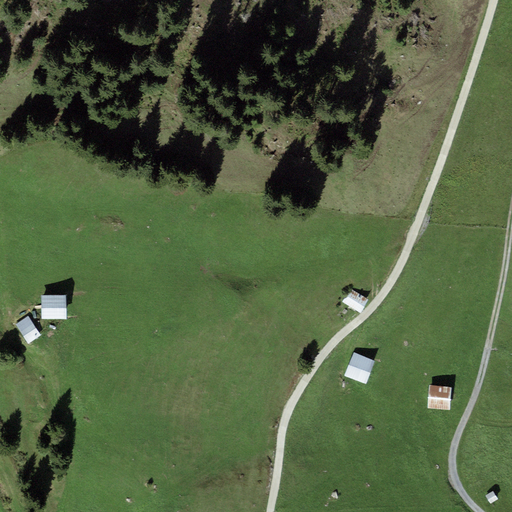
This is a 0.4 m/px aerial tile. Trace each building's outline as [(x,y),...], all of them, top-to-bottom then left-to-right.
[(360,313),(368,300),(350,289),(342,303),(360,313)] [(40,296),(41,319),(67,320),(66,295),(40,296)] [(41,336),(28,317),(15,325),(28,345),(41,336)] [(366,384),(375,361),(353,353),(345,376),(366,384)] [(450,411),(451,388),(429,386),(428,410),(450,411)] [(485,496),(490,504),(498,499),(493,492),(485,496)]
